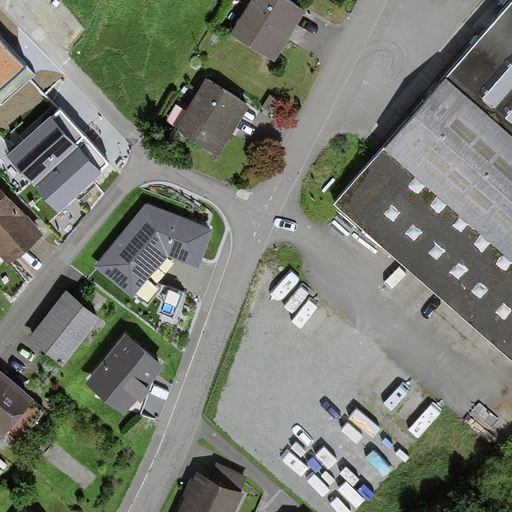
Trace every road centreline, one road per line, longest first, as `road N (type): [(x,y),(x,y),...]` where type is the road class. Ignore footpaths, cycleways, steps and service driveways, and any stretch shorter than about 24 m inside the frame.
road 1 (residential): [(258,216),(179,438),(144,511)]
road 2 (residential): [(370,0),(258,216)]
road 3 (residential): [(0,336),(147,162)]
road 4 (residential): [(147,162),(137,139),(0,0)]
road 5 (residential): [(258,216),(147,162)]
